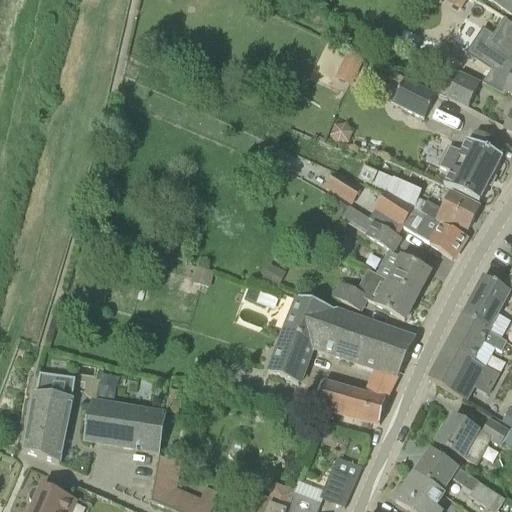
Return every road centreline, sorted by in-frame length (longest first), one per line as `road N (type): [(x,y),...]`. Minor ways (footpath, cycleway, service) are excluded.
road 1 (tertiary): [(356,511),(427,350),(511,202)]
road 2 (residential): [(148,511),(20,456)]
